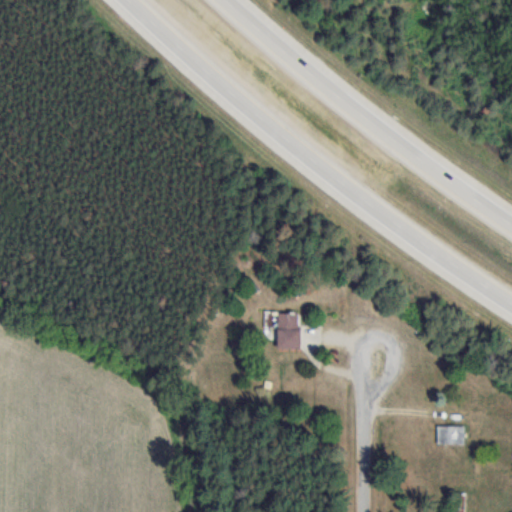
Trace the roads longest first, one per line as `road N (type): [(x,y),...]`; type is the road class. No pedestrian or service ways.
road 1 (motorway): [(130,0),(299,149),(470,277)]
road 2 (motorway): [(511,224),(232,5)]
road 3 (residential): [(366,511),(368,331)]
